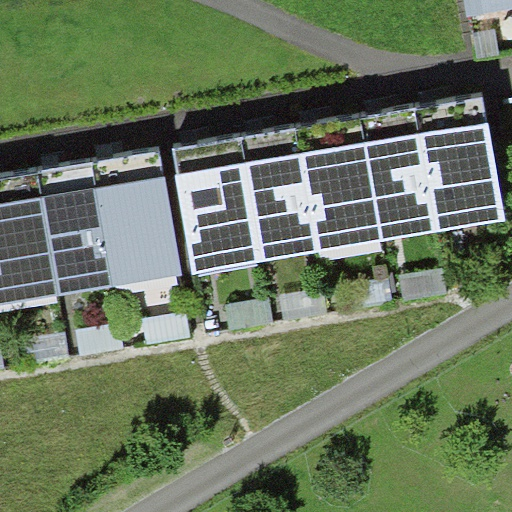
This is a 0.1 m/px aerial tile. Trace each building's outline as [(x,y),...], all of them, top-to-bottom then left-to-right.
[(511,7),(511,0),(466,0),(469,15),(511,7)] [(504,221),(483,98),(446,105),(417,109),(438,232),(504,221)] [(438,232),(417,109),(381,115),(361,119),(382,241),(438,232)] [(382,241),(361,119),(321,125),(297,129),(318,252),(382,241)] [(318,252),(297,129),(266,135),(240,139),(261,261),(318,252)] [(261,261),(240,139),(205,145),(172,150),(193,273),(261,261)] [(182,275),(161,153),(123,159),(94,164),(115,286),(182,275)] [(115,286),(94,164),(59,170),(38,173),(58,296),(115,286)] [(0,305),(58,296),(38,173),(0,179),(0,305)] [(375,279),(347,283),(351,306),(393,299),(387,264),(373,266),(375,279)] [(443,267),(399,274),(403,300),(447,294),(443,267)] [(323,288),(280,295),(285,320),(328,312),(323,288)] [(269,297),(226,305),(231,329),(273,321),(269,297)] [(185,311),(142,318),(147,343),(191,336),(185,311)] [(120,323),(76,329),(80,354),(124,348),(120,323)] [(65,332),(22,341),(27,363),(69,355),(65,332)]
